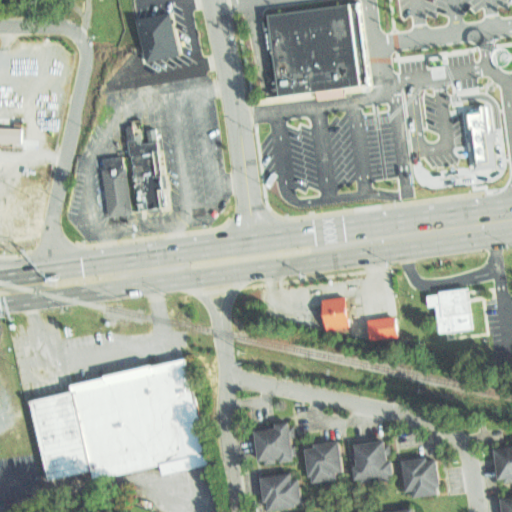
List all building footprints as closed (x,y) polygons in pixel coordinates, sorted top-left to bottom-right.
[(356,0),(369,76),(270,90),(262,13),(356,0)] [(181,53),(145,61),(134,12),(170,4),(181,53)] [(0,115),(0,146),(16,148),(19,117),(0,115)] [(424,176),(448,172),(440,117),(416,120),(424,176)] [(133,192),(140,191),(143,206),(157,203),(155,188),(161,187),(154,140),(134,143),(131,122),(122,125),(133,192)] [(104,214),(130,210),(122,154),(95,158),(104,214)] [(38,238),(47,190),(32,187),(24,228),(14,226),(12,234),(38,238)] [(436,332),(431,305),(423,307),(420,293),(465,285),(472,326),(436,332)] [(327,332),(323,299),(349,296),(354,328),(327,332)] [(396,314),(368,318),(371,340),(400,336),(396,314)] [(47,485),(28,400),(69,391),(67,382),(184,357),(192,396),(187,411),(199,466),(158,476),(155,461),(47,485)] [(254,418),(260,458),(297,452),(291,413),(254,418)] [(352,438),(358,478),(396,472),(390,432),(352,438)] [(304,440),(310,479),(347,474),(341,434),(304,440)] [(511,434),(493,437),(499,477),(511,474),(511,434)] [(404,455),(410,495),(447,489),(441,449),(404,455)] [(260,470),(266,510),(304,504),(298,464),(260,470)] [(511,511),(511,489),(503,491),(506,511),(511,511)] [(385,508),(385,511),(424,511),(423,503),(385,508)]
